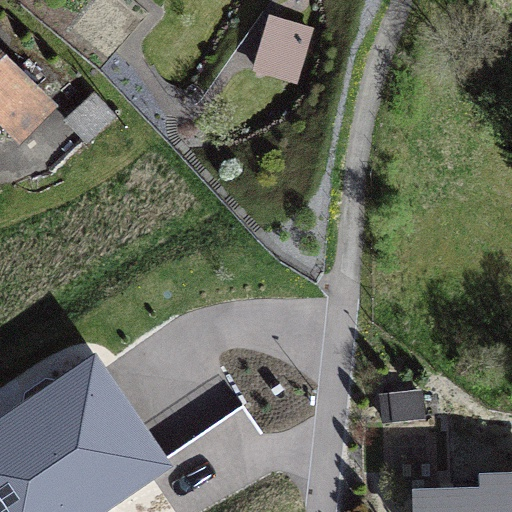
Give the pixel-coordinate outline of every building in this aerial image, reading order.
[(293,81),(309,29),(272,18),(256,69),(293,81)] [(0,121),(10,131),(41,98),(0,58),(0,121)] [(93,94),(67,119),(86,139),(113,115),(93,94)] [(0,425),(0,511),(90,511),(161,464),(93,363),(66,381),(45,377),(24,392),(20,413),(0,425)] [(511,511),(511,474),(482,476),(482,489),(415,492),(415,511),(511,511)]
